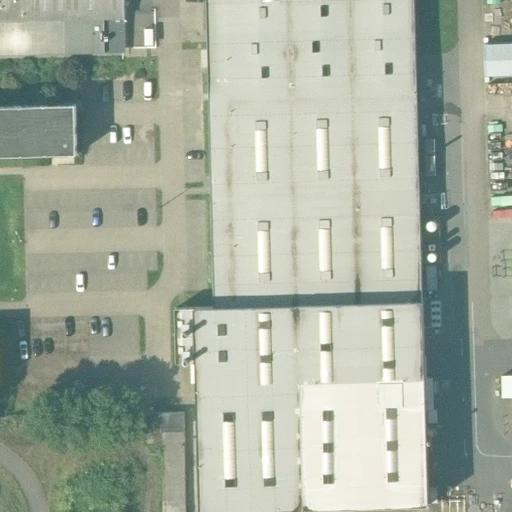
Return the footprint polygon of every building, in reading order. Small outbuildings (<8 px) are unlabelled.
[(25,0),(0,0),(0,49),(65,49),(65,20),(26,21),(25,0)] [(124,0),(25,0),(26,21),(65,20),(65,49),(126,48),(124,0)] [(414,0),(207,0),(215,308),(176,308),(177,363),(197,362),(201,511),(306,509),(302,385),(426,382),(423,301),(414,0)] [(76,106),(0,106),(0,156),(77,155),(76,106)] [(426,382),(302,385),(306,509),(429,505),(426,382)] [(186,511),(185,412),(150,413),(150,429),(162,428),(163,511),(186,511)]
